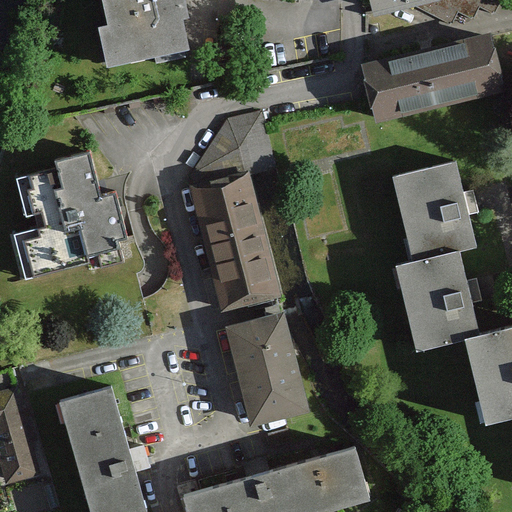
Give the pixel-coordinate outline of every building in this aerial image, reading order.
[(170,0),(106,0),(109,14),(99,17),(111,70),(183,53),(170,0)] [(374,0),(377,9),(410,0),(374,0)] [(511,0),(411,0),(448,22),(511,7),(511,0)] [(500,85),(487,35),(363,69),(376,119),(500,85)] [(98,190),(87,148),(44,159),(45,164),(14,172),(28,225),(14,229),(27,278),(86,263),(88,272),(121,263),(115,239),(130,235),(116,185),(98,190)] [(415,351),(464,339),(485,425),(511,418),(511,327),(480,335),(469,288),(460,253),(478,249),(466,202),(457,166),(392,181),(413,265),(395,269),(415,351)] [(248,167),(186,182),(217,308),(279,293),(248,167)] [(306,408),(278,307),(220,323),(247,423),(306,408)] [(43,477),(14,379),(0,383),(0,473),(5,488),(43,477)] [(89,511),(143,511),(107,380),(57,394),(89,511)] [(336,511),(375,501),(358,442),(192,490),(198,511),(336,511)]
